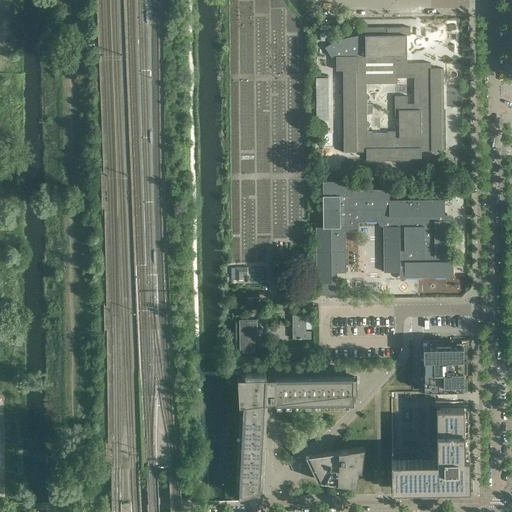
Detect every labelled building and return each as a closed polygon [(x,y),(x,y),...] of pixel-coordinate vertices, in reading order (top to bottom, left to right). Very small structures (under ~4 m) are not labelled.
[(366,151),(366,161),(421,160),(421,151),(444,150),(443,68),(431,68),(431,63),(414,63),(414,69),(407,69),(407,35),(410,35),(410,27),(365,27),(365,35),(360,35),(357,35),(354,36),(351,36),(348,37),(343,38),(339,40),(336,41),(333,42),(329,44),(325,47),(332,56),(336,56),(336,70),(340,70),(341,151),(366,151)] [(329,120),(328,77),(316,78),(317,120),(329,120)] [(451,256),(450,220),(442,220),(442,215),(445,215),(445,199),(389,200),(389,189),(352,189),(352,180),(323,181),(323,226),(316,226),(316,294),(336,294),(335,272),(346,272),(346,231),(354,231),(357,230),(358,228),(359,226),(358,221),(383,221),(384,272),(400,271),(400,269),(405,268),(405,277),(453,276),(453,260),(448,260),(448,256),(451,256)] [(252,266),(253,280),(266,279),(266,266),(252,266)] [(247,274),(247,267),(232,268),(232,279),(242,279),(242,274),(247,274)] [(306,331),(306,321),(310,321),(310,317),(306,317),(306,315),(293,315),(293,338),(311,338),(311,331),(306,331)] [(255,352),(255,334),(252,334),(252,329),(257,329),(257,319),(239,319),(240,352),(255,352)] [(463,345),(451,346),(443,346),(423,346),(423,353),(423,354),(423,355),(423,359),(424,365),(424,371),(424,389),(424,390),(464,389),(463,345)] [(264,424),(265,394),(266,375),(266,372),(245,371),(245,375),(238,375),(242,441),(239,489),(239,495),(256,490),(260,490),(264,424)] [(357,390),(357,379),(357,374),(266,375),(265,394),(270,394),(270,397),(273,397),(276,397),(276,402),(354,401),(354,390),(357,390)] [(467,402),(457,402),(435,402),(435,391),(391,392),(392,460),(392,488),(408,488),(465,487),(465,457),(468,457),(468,455),(470,455),(470,448),(468,448),(468,441),(470,441),(470,434),(469,424),(467,424),(467,417),(469,417),(469,405),(467,405),(467,402)] [(362,470),(365,446),(349,448),(349,449),(343,450),(343,449),(314,453),(310,454),(307,455),(309,459),(319,479),(322,480),(346,483),(347,483),(357,485),(359,469),(362,470)]
